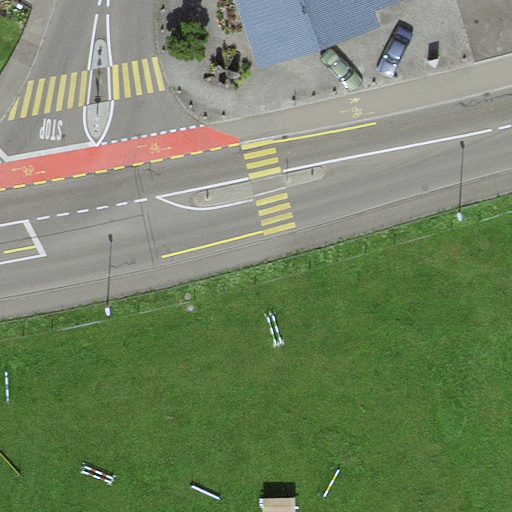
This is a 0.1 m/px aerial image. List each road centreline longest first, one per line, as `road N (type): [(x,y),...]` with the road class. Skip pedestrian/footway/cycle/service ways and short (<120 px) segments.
road 1 (primary): [(115,223),(511,127)]
road 2 (residential): [(115,223),(101,159),(106,0)]
